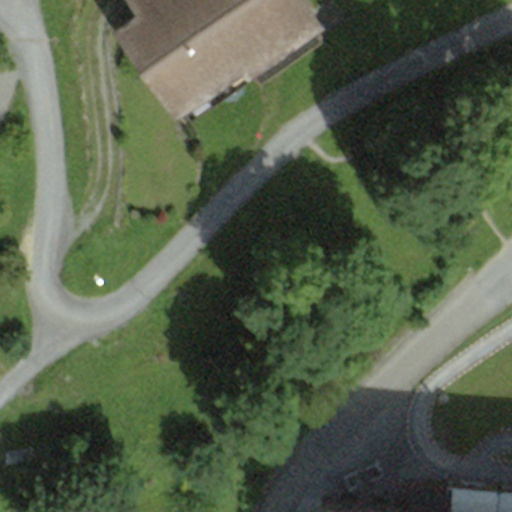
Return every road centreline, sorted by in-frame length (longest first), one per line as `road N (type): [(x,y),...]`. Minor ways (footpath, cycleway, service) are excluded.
road 1 (residential): [(511,23),(319,117),(283,144),(154,281),(111,314),(70,321),(48,308),(36,287),(47,175),(41,81),(29,33),(5,11)]
road 2 (residential): [(278,511),(292,481),(435,334),(511,277)]
